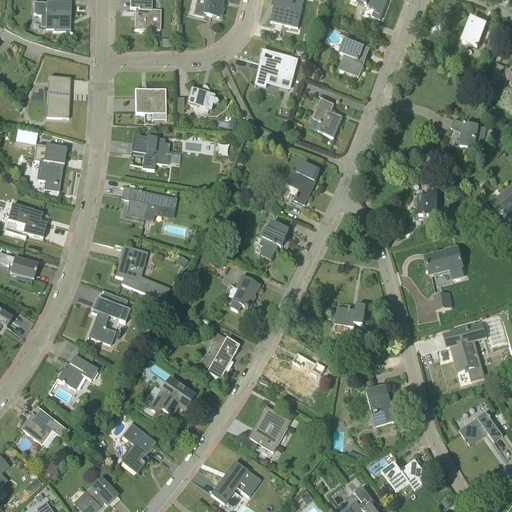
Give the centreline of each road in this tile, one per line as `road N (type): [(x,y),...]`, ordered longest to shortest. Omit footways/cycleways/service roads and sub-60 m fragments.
road 1 (residential): [(151,511),(230,405),(337,199)]
road 2 (residential): [(0,400),(28,361),(79,243),(100,63)]
road 3 (residential): [(471,505),(427,426),(385,267),(364,220),(337,199)]
road 4 (residential): [(337,199),(417,0)]
road 5 (residential): [(100,63),(202,62),(233,45),(252,0)]
